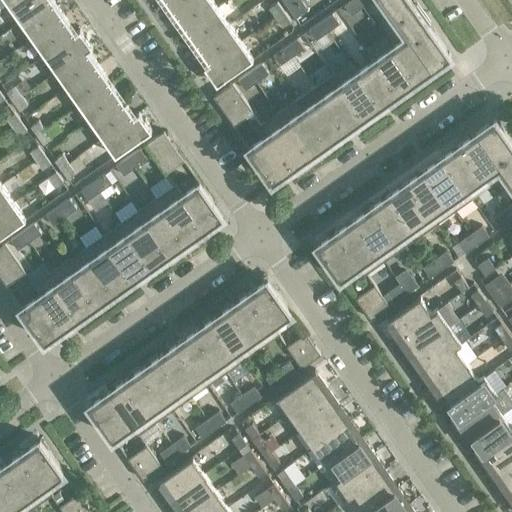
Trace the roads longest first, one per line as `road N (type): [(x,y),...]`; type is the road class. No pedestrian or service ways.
road 1 (residential): [(452,511),(259,236)]
road 2 (residential): [(259,236),(508,59)]
road 3 (residential): [(259,236),(92,0)]
road 4 (residential): [(53,381),(259,236)]
road 5 (residential): [(147,511),(53,381)]
